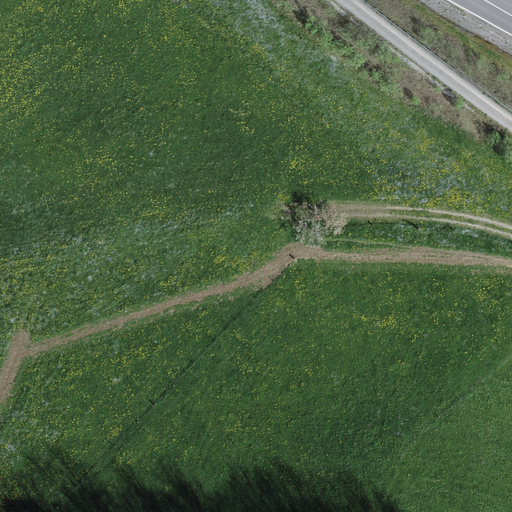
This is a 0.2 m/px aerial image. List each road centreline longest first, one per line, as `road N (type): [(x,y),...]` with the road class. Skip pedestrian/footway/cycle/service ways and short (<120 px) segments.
road 1 (track): [(345,0),(511,126)]
road 2 (track): [(334,220),(474,224),(511,236)]
